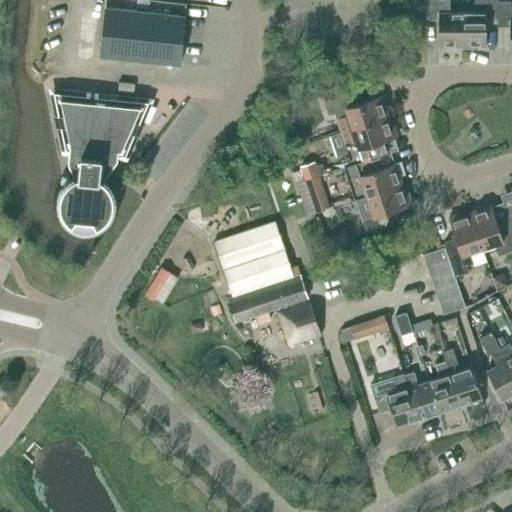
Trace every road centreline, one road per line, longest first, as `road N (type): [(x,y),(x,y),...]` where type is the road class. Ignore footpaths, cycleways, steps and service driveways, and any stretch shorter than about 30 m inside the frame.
road 1 (unclassified): [(68,333),(229,107),(248,58),(244,0)]
road 2 (unclassified): [(266,511),(134,380),(68,333)]
road 3 (residential): [(511,167),(454,178),(432,164),(414,116),(436,83),(511,80)]
road 4 (residential): [(0,443),(68,333)]
road 5 (residential): [(407,511),(511,453)]
